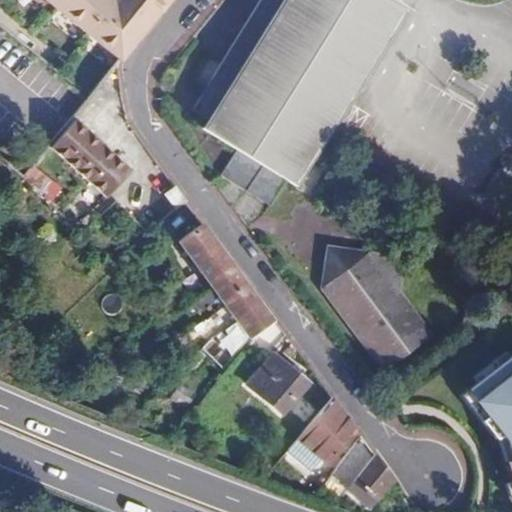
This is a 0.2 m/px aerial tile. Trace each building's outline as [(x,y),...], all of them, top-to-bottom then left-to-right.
[(113,0),(112,1),(110,0),(46,0),(56,8),(86,32),(119,60),(167,0),(113,0)] [(256,0),(190,108),(205,118),(199,128),(234,149),(219,174),(243,189),(259,165),(294,187),(402,12),(382,0),(256,0)] [(107,193),(129,166),(71,118),(49,145),(107,193)] [(172,185),(161,193),(172,206),(183,199),(172,185)] [(200,222),(176,239),(190,260),(214,242),(200,222)] [(214,242),(190,260),(204,278),(228,260),(214,242)] [(348,261),(312,248),(318,284),(348,261)] [(228,260),(204,278),(209,285),(219,300),(243,281),(228,260)] [(348,261),(318,284),(382,368),(405,348),(377,312),(389,276),(348,261)] [(243,281),(219,300),(223,304),(229,312),(211,324),(217,331),(256,299),(243,281)] [(272,320),(256,299),(217,331),(227,345),(244,333),(248,337),(272,320)] [(282,333),(272,320),(247,352),(260,362),(282,333)] [(511,351),(464,386),(501,434),(511,470),(511,351)] [(304,381),(269,354),(243,385),(278,413),(304,381)] [(352,428),(328,397),(292,438),(324,462),(352,428)] [(357,436),(337,461),(354,475),(342,489),(367,508),(390,479),(357,436)] [(294,451),(286,445),(265,469),(259,477),(269,480),(285,462),(294,451)] [(294,451),(285,462),(311,480),(318,470),(294,451)]
